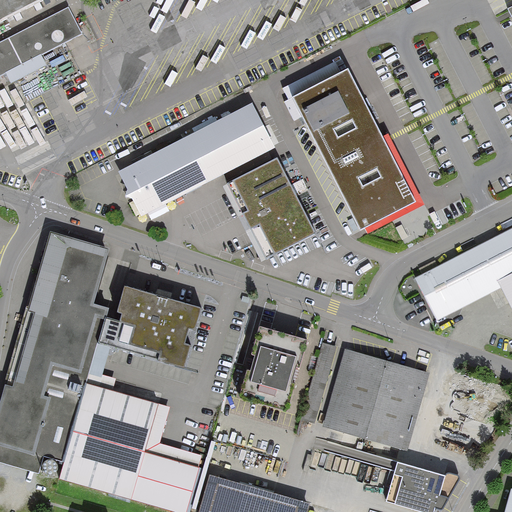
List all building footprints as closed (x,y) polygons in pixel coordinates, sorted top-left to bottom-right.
[(0,0),(0,78),(81,37),(67,11),(0,44),(0,22),(43,0),(0,0)] [(356,59),(298,88),(367,223),(425,193),(356,59)] [(250,105),(115,173),(137,217),(273,150),(250,105)] [(316,234),(277,157),(224,184),(263,261),(316,234)] [(109,249),(49,231),(0,400),(0,445),(43,458),(63,464),(86,386),(99,342),(106,316),(109,308),(93,303),(109,249)] [(511,231),(417,279),(437,319),(501,287),(511,308),(511,231)] [(201,308),(123,286),(115,313),(120,314),(119,320),(106,316),(99,342),(184,367),(190,345),(185,343),(189,327),(195,329),(201,308)] [(297,342),(252,327),(231,393),(277,407),(297,342)] [(336,348),(324,345),(301,423),(313,427),(336,348)] [(426,376),(345,353),(323,429),(404,453),(426,376)] [(169,408),(86,386),(63,464),(58,481),(167,511),(186,511),(202,457),(159,445),(169,408)] [(43,458),(0,445),(0,461),(39,472),(43,458)] [(434,511),(444,475),(396,463),(386,502),(424,511),(434,511)] [(304,511),(306,505),(210,477),(199,511),(304,511)] [(511,511),(511,494),(509,493),(502,511),(511,511)]
